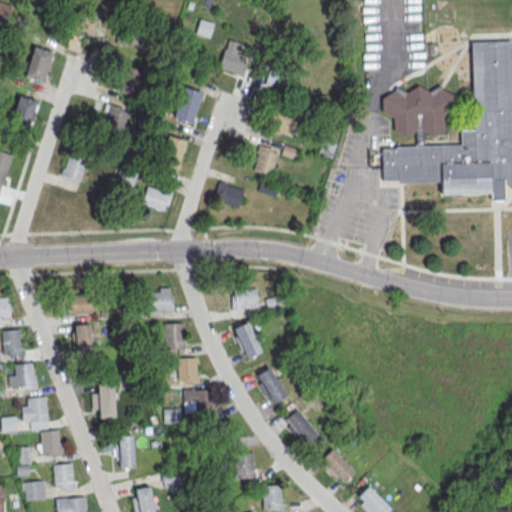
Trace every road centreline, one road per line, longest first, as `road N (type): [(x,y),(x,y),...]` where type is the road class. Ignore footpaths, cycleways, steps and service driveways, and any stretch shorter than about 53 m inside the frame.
road 1 (residential): [(178,251),(236,394),(334,511),(9,256)]
road 2 (residential): [(511,298),(411,290),(236,248),(0,256)]
road 3 (residential): [(79,74),(9,256)]
road 4 (residential): [(229,100),(178,251)]
